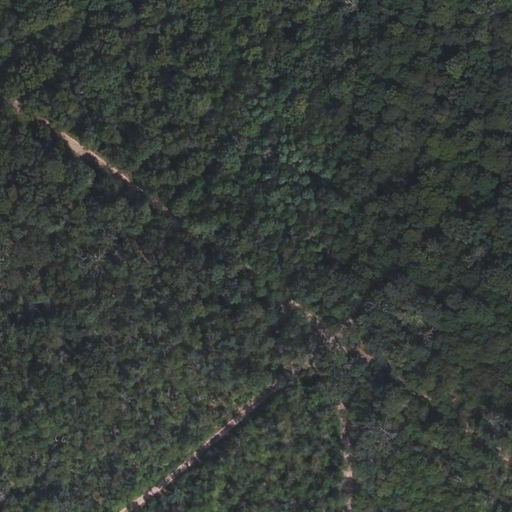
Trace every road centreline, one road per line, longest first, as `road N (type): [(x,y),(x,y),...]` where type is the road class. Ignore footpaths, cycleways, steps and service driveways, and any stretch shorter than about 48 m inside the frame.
road 1 (unknown): [(0,94),(511,452)]
road 2 (track): [(117,511),(336,331),(511,152)]
road 3 (unknown): [(336,331),(344,511)]
